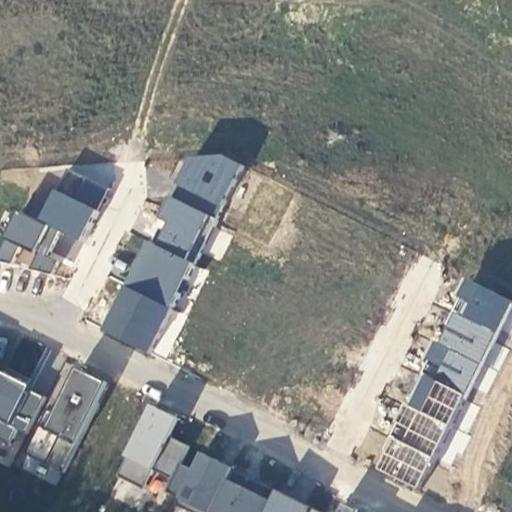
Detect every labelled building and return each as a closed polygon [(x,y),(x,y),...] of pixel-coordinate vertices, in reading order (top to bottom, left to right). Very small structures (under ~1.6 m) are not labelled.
[(101,332),(147,352),(187,260),(196,264),(238,167),(189,146),(149,239),(143,237),(101,332)] [(59,278),(102,187),(68,171),(59,190),(51,187),(36,220),(14,210),(2,237),(34,252),(29,264),(59,278)] [(0,258),(11,262),(17,244),(2,240),(0,245),(0,258)] [(511,297),(456,276),(380,474),(426,492),(468,384),(484,390),(511,316),(511,297)] [(59,486),(106,382),(68,366),(21,469),(59,486)] [(0,462),(11,467),(45,392),(0,371),(0,462)] [(325,511),(326,510),(270,492),(269,495),(225,481),(231,463),(190,451),(192,445),(170,438),(177,414),(140,403),(118,476),(146,484),(150,470),(170,476),(162,504),(186,511),(325,511)]
